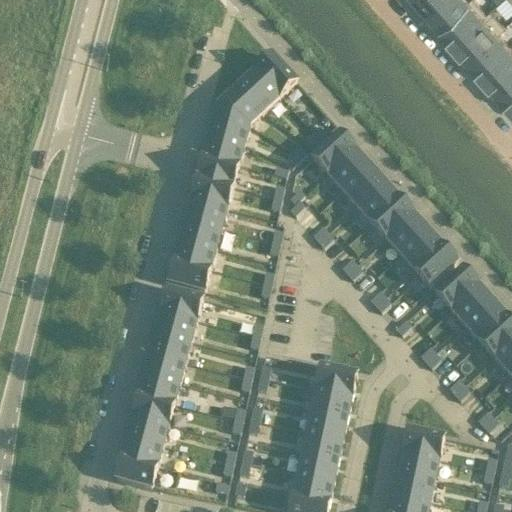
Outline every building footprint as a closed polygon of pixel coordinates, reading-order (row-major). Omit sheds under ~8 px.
[(416,0),(425,9),(435,0),(416,0)] [(435,0),(425,9),(438,25),(439,25),(467,0),(435,0)] [(438,25),(453,42),(487,12),(476,0),(467,0),(439,25),(438,25)] [(487,12),(453,42),(467,58),(497,31),(498,32),(505,26),(490,9),(487,12)] [(497,31),(467,58),(481,75),(511,47),(498,32),(497,31)] [(511,47),(481,75),(496,91),(511,76),(511,47)] [(273,60),(256,76),(281,103),(297,88),(273,60)] [(256,76),(240,90),(265,117),(281,103),(256,76)] [(511,76),(496,91),(510,107),(511,105),(511,76)] [(240,90),(218,111),(250,130),(265,117),(240,90)] [(218,111),(210,140),(245,150),(250,130),(218,111)] [(320,131),(314,137),(322,146),(328,140),(320,131)] [(314,137),(308,142),(316,151),(322,146),(314,137)] [(340,139),(313,163),(329,180),(356,155),(340,139)] [(210,140),(204,161),(239,170),(245,150),(210,140)] [(299,150),(293,155),(301,164),(307,159),(299,150)] [(293,155),(287,161),(296,170),(301,164),(293,155)] [(356,155),(329,180),(343,196),(370,171),(356,155)] [(204,161),(198,182),(234,191),(239,170),(204,161)] [(277,171),(275,179),(286,182),(288,175),(277,171)] [(370,171),(343,196),(358,212),(385,187),(370,171)] [(198,182),(193,203),(228,212),(234,191),(198,182)] [(385,187),(358,212),(372,228),(399,203),(385,187)] [(277,190),(274,202),(282,204),(285,192),(277,190)] [(300,195),(291,203),(296,209),(300,206),(305,201),(300,195)] [(274,202),(272,214),(280,215),(282,204),(274,202)] [(193,203),(187,223),(222,233),(228,212),(193,203)] [(399,203),(372,228),(387,244),(414,219),(399,203)] [(300,206),(291,214),(296,220),(305,212),(300,206)] [(414,219),(387,244),(401,259),(428,235),(414,219)] [(187,223),(182,244),(217,254),(222,233),(187,223)] [(323,232),(314,240),(319,246),(328,238),(323,232)] [(275,235),(273,246),(281,248),(283,236),(275,235)] [(428,235),(401,259),(416,275),(443,251),(428,235)] [(328,238),(319,246),(325,252),(334,244),(328,238)] [(182,244),(176,265),(211,275),(217,254),(182,244)] [(273,246),(270,258),(278,260),(281,248),(273,246)] [(443,251),(416,275),(431,292),(458,268),(443,251)] [(176,265),(170,287),(205,297),(205,295),(218,299),(223,279),(211,275),(176,265)] [(352,265),(343,273),(348,279),(357,271),(352,265)] [(357,271),(348,279),(354,285),(363,277),(357,271)] [(463,274),(436,298),(452,315),(479,290),(463,274)] [(266,277),(264,288),(272,290),(274,278),(266,277)] [(264,288),(262,300),(269,302),(272,290),(264,288)] [(479,290),(452,315),(466,331),(493,306),(479,290)] [(168,294),(162,316),(197,325),(203,304),(168,294)] [(380,297),(371,305),(377,311),(386,303),(380,297)] [(386,303),(377,311),(382,317),(391,309),(386,303)] [(493,306),(466,331),(481,347),(508,322),(493,306)] [(162,316),(156,337),(192,346),(197,325),(162,316)] [(511,327),(508,322),(481,347),(495,363),(511,347),(511,327)] [(406,326),(397,334),(403,340),(412,332),(406,326)] [(255,328),(253,340),(261,342),(263,330),(255,328)] [(156,337),(151,358),(186,367),(192,346),(156,337)] [(253,340),(251,352),(258,353),(261,342),(253,340)] [(511,347),(495,363),(510,379),(511,376),(511,347)] [(430,353),(421,361),(427,367),(435,359),(430,353)] [(151,358),(145,378),(180,388),(186,367),(151,358)] [(435,359),(427,367),(432,373),(441,365),(435,359)] [(247,370),(244,382),(252,384),(254,372),(247,370)] [(263,370),(261,382),(269,384),(271,372),(263,370)] [(322,372),(317,394),(353,401),(357,379),(322,372)] [(145,378),(140,399),(175,409),(180,388),(145,378)] [(244,382),(242,394),(249,396),(252,384),(244,382)] [(261,382),(258,394),(266,395),(269,384),(261,382)] [(459,385),(450,393),(455,399),(464,391),(459,385)] [(464,391),(455,399),(461,405),(470,397),(464,391)] [(317,394),(312,415),(348,423),(353,401),(317,394)] [(140,399),(134,420),(169,430),(175,409),(140,399)] [(237,413),(235,425),(243,426),(245,415),(237,413)] [(254,413),(252,424),(260,426),(262,414),(254,413)] [(312,415),(308,436),(344,444),(348,423),(312,415)] [(488,417),(479,425),(484,431),(493,423),(488,417)] [(134,420),(128,441),(164,450),(169,430),(134,420)] [(493,423),(484,431),(490,437),(499,429),(493,423)] [(252,424),(249,436),(257,438),(260,426),(252,424)] [(235,425),(233,436),(240,438),(243,426),(235,425)] [(409,435),(404,457),(440,464),(445,442),(409,435)] [(308,436),(303,457),(339,465),(344,444),(308,436)] [(128,441),(123,462),(158,471),(164,450),(128,441)] [(229,455),(226,467),(234,468),(237,457),(229,455)] [(245,455),(243,466),(251,468),(253,456),(245,455)] [(303,457),(299,478),(335,486),(339,465),(303,457)] [(404,457),(400,478),(435,485),(440,464),(404,457)] [(123,462),(117,483),(152,493),(158,471),(123,462)] [(489,463),(486,474),(494,476),(497,464),(489,463)] [(243,466),(240,478),(248,480),(251,468),(243,466)] [(511,467),(505,466),(502,477),(510,479),(511,469),(511,467)] [(226,467),(224,478),(232,480),(234,468),(226,467)] [(486,474),(484,486),(492,488),(494,476),(486,474)] [(502,477),(500,489),(507,491),(510,479),(502,477)] [(299,478),(294,499),(330,507),(335,486),(299,478)] [(400,478),(395,499),(431,506),(435,485),(400,478)] [(218,487),(216,495),(228,498),(230,489),(218,487)] [(238,487),(236,499),(244,501),(246,489),(238,487)] [(294,499),(291,511),(328,511),(330,507),(294,499)] [(395,499),(392,511),(429,511),(431,506),(395,499)]
